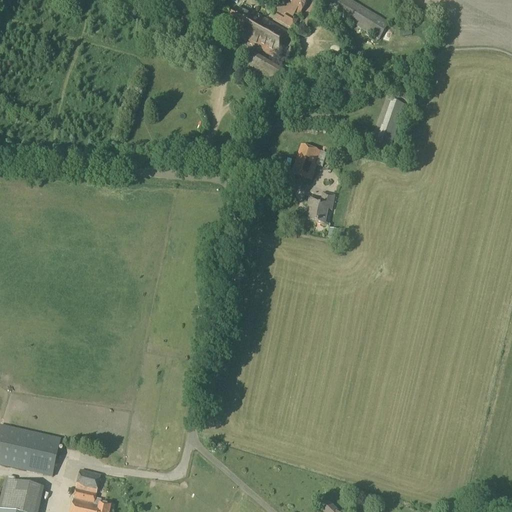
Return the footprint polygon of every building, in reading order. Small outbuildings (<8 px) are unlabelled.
[(275,21),(293,31),(299,21),(294,18),(296,15),(299,17),(309,0),(274,0),(273,2),(280,6),(275,14),(278,15),(275,21)] [(379,41),(388,25),(346,0),(319,0),(318,3),(322,5),(321,6),(379,41)] [(227,27),(242,35),(252,18),(237,10),(227,27)] [(240,39),(257,50),(272,24),(254,14),(252,18),(242,35),(240,39)] [(257,50),(275,60),(289,35),(272,24),(257,50)] [(241,71),(279,93),(289,76),(251,55),(241,71)] [(375,147),(388,152),(405,106),(391,102),(375,147)] [(291,175),(311,182),(321,154),(301,147),(291,175)] [(316,226),(324,227),(327,212),(331,213),(335,197),(323,195),(321,201),(309,199),(307,212),(311,213),(309,222),(315,224),(316,225),(316,226)] [(338,232),(330,231),(328,240),(336,242),(338,232)] [(0,467),(53,480),(55,471),(54,471),(61,441),(0,427),(0,467)] [(109,511),(111,508),(100,505),(101,502),(95,500),(101,477),(80,472),(70,511),(109,511)] [(0,501),(0,511),(3,511),(38,511),(44,489),(5,480),(0,501)] [(337,511),(328,503),(321,511),(337,511)]
